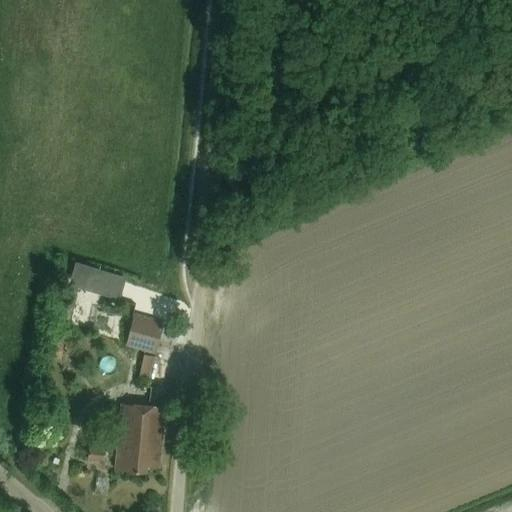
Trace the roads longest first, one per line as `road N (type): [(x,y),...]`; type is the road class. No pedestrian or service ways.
road 1 (track): [(195,311),(226,0)]
road 2 (unclassified): [(177,511),(195,311)]
